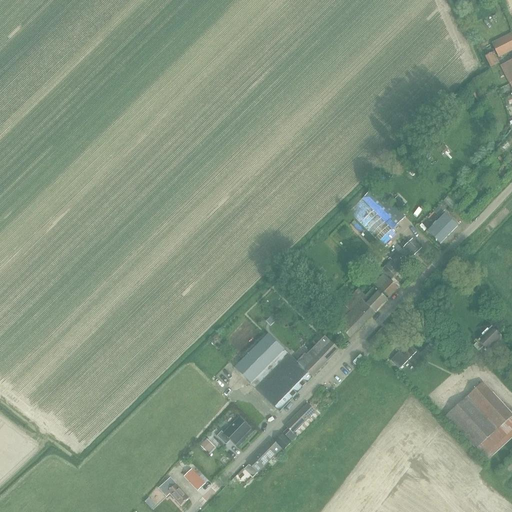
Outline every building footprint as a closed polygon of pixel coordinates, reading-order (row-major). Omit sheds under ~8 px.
[(511,32),(491,43),(499,58),(511,51),(511,32)] [(485,57),(490,67),(499,63),(494,52),(485,57)] [(511,59),(501,66),(509,83),(511,81),(511,59)] [(511,94),(502,99),(505,105),(511,101),(511,94)] [(376,187),(363,200),(392,230),(405,217),(376,187)] [(439,217),(445,210),(439,205),(433,211),(439,217)] [(457,226),(450,220),(445,214),(428,232),(433,237),(440,244),(457,226)] [(390,280),(412,258),(421,248),(412,240),(399,253),(397,251),(389,259),(392,261),(381,272),(383,275),(374,284),(381,291),(388,298),(398,288),(390,280)] [(387,299),(380,293),(374,287),(365,296),(358,289),(343,305),(345,306),(331,320),(350,338),(387,299)] [(280,311),(274,317),(278,321),(284,316),(280,311)] [(369,342),(374,348),(388,334),(382,328),(369,342)] [(496,332),(492,328),(488,331),(487,331),(478,339),(479,340),(473,346),(479,352),(483,347),(487,351),(500,338),(501,338),(499,337),(500,336),(496,332)] [(335,353),(328,346),(314,333),(307,340),(315,347),(299,364),(269,336),(236,368),(256,389),(256,390),(279,412),(335,353)] [(407,344),(390,362),(399,371),(417,353),(407,344)] [(445,417),(486,462),(511,438),(511,418),(511,416),(511,414),(483,383),(445,417)] [(270,421),(278,412),(261,395),(253,404),(270,421)] [(293,434),(315,412),(308,405),(286,428),(288,430),(283,435),(292,442),(296,437),(293,434)] [(251,429),(239,418),(223,433),(221,431),(217,436),(226,445),(230,441),(235,446),(251,429)] [(283,451),(292,442),(283,435),(275,443),(272,441),(249,465),(257,473),(281,449),(283,451)] [(209,487),(214,481),(200,466),(194,471),(209,487)] [(205,484),(198,477),(192,470),(184,477),(191,484),(198,491),(205,484)] [(170,478),(159,489),(167,497),(170,494),(174,499),(181,506),(189,499),(182,491),(171,479),(170,478)]
